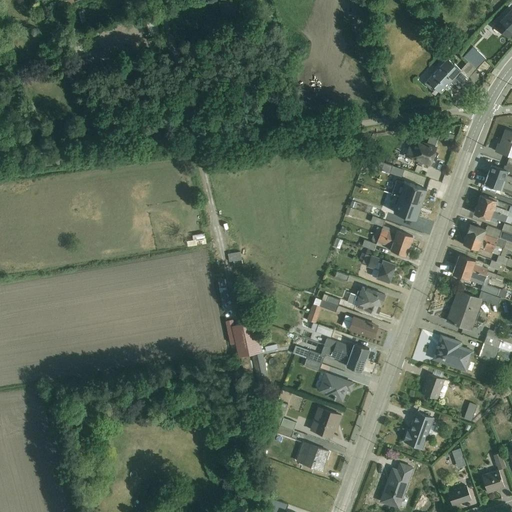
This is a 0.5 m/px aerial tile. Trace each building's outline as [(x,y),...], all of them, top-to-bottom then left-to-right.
[(232,0),(219,3),(221,11),(224,10),(226,16),(235,14),(232,0)] [(511,11),(509,9),(494,24),(507,37),(511,31),(511,11)] [(154,14),(144,16),(148,35),(149,34),(150,36),(156,35),(156,33),(158,32),(154,14)] [(69,17),(64,18),(67,33),(73,31),(69,17)] [(79,36),(69,39),(75,62),(82,61),(80,52),(83,51),(79,36)] [(473,47),(467,53),(480,65),(486,59),(473,47)] [(459,70),(460,69),(448,58),(424,83),(431,90),(434,86),(440,92),(449,83),(448,82),(450,79),(459,88),(468,78),(459,70)] [(459,70),(468,78),(476,70),(467,62),(460,69),(459,70)] [(506,163),(511,165),(511,131),(506,129),(502,141),(501,144),(499,144),(496,151),(509,155),(506,163)] [(431,132),(427,141),(435,145),(439,135),(431,132)] [(410,148),(407,156),(429,164),(435,148),(417,141),(413,150),(410,148)] [(393,166),(376,160),(374,168),(390,173),(393,166)] [(488,174),(511,182),(511,172),(504,169),(491,165),(488,174)] [(511,182),(488,174),(484,183),(501,189),(501,186),(511,189),(511,182)] [(396,179),(391,194),(397,196),(421,204),(427,189),(404,181),(403,182),(396,179)] [(477,204),(511,216),(511,205),(489,197),(488,198),(480,195),(477,204)] [(416,219),(421,204),(397,196),(392,211),(416,219)] [(511,222),(511,216),(477,204),(474,214),(482,217),(481,218),(495,223),(497,218),(511,224),(511,222)] [(347,207),(345,214),(351,216),(354,209),(347,207)] [(374,233),(409,246),(413,236),(383,226),(385,220),(372,216),(370,222),(382,226),(382,229),(377,227),(374,233)] [(501,230),(511,234),(511,226),(504,223),(501,230)] [(466,234),(511,250),(511,248),(511,234),(501,230),(487,225),(485,229),(477,226),(477,227),(470,225),(466,234)] [(409,246),(374,233),(371,242),(364,239),(362,246),(373,250),(376,242),(388,246),(387,249),(406,255),(409,246)] [(496,262),(500,263),(511,267),(511,263),(511,259),(504,257),(506,254),(510,255),(511,250),(466,234),(463,244),(478,250),(479,248),(498,255),(496,262)] [(349,235),(347,240),(356,243),(358,238),(349,235)] [(205,238),(187,241),(188,247),(206,244),(205,238)] [(337,238),(334,247),(340,249),(343,241),(337,238)] [(240,252),(228,254),(229,262),(233,262),(234,267),(243,266),(240,252)] [(371,256),(365,254),(361,253),(359,259),(363,260),(362,263),(367,265),(367,266),(378,270),(375,278),(389,282),(395,265),(371,256)] [(455,264),(490,277),(502,281),(503,277),(487,271),(489,266),(498,269),(500,263),(496,262),(491,260),(489,265),(459,255),(455,264)] [(490,277),(455,264),(452,274),(483,284),(480,290),(497,296),(500,289),(487,285),(490,277)] [(336,271),(334,276),(347,281),(349,275),(336,271)] [(356,295),(381,305),(385,294),(362,286),(360,291),(358,290),(356,295)] [(286,290),(284,297),(290,299),(292,292),(286,290)] [(497,296),(480,290),(479,295),(483,298),(482,300),(498,305),(500,297),(497,296)] [(471,330),(482,300),(458,291),(447,321),(471,330)] [(297,293),(292,308),(299,311),(302,302),(300,301),(302,295),(297,293)] [(381,305),(356,295),(350,293),(347,302),(378,314),(381,305)] [(321,300),(338,305),(340,299),(324,294),(321,300)] [(338,305),(321,300),(315,298),(307,320),(313,322),(315,323),(321,307),(335,312),(338,305)] [(504,301),(501,308),(507,310),(510,303),(504,301)] [(345,315),(341,325),(349,328),(348,329),(373,337),(377,326),(345,315)] [(233,326),(238,350),(248,392),(256,390),(249,354),(251,354),(258,388),(269,386),(255,321),(233,326)] [(315,323),(313,322),(310,329),(330,336),(333,329),(315,323)] [(238,350),(233,326),(226,327),(231,351),(238,350)] [(484,343),(511,352),(511,337),(511,335),(495,328),(493,331),(488,329),(484,343)] [(442,336),(434,358),(467,370),(474,350),(460,345),(461,343),(442,336)] [(323,345),(365,360),(369,349),(353,343),(352,346),(326,337),(323,345)] [(511,359),(511,352),(484,343),(480,356),(490,359),(489,360),(491,363),(494,365),(497,363),(499,356),(500,356),(498,363),(500,364),(502,359),(508,361),(509,359),(511,360),(511,359)] [(365,360),(323,345),(320,354),(296,345),(293,353),(307,358),(322,363),(325,354),(347,362),(345,366),(361,371),(365,360)] [(322,363),(307,358),(304,366),(319,371),(322,363)] [(432,375),(441,378),(444,372),(434,369),(432,375)] [(325,372),(318,391),(325,394),(325,395),(335,399),(335,397),(342,400),(346,388),(350,390),(353,383),(325,372)] [(441,378),(432,375),(428,373),(421,393),(438,399),(444,379),(441,378)] [(100,386),(83,388),(86,416),(103,414),(100,386)] [(265,393),(262,401),(272,405),(275,397),(265,393)] [(279,424),(294,430),(296,422),(284,418),(288,404),(278,401),(271,421),(279,424)] [(469,402),(464,418),(471,421),(477,405),(469,402)] [(318,407),(310,429),(331,437),(336,423),(338,424),(341,415),(318,407)] [(408,430),(404,441),(423,448),(428,433),(432,435),(435,425),(431,424),(433,418),(416,412),(410,430),(408,430)] [(294,430),(279,424),(276,432),(291,437),(294,430)] [(303,442),(296,461),(322,470),(329,451),(303,442)] [(460,447),(452,450),(456,461),(464,458),(460,447)] [(498,470),(481,476),(487,493),(498,489),(498,490),(505,488),(498,470),(506,467),(501,453),(493,455),(498,470)] [(391,501),(390,504),(398,507),(413,468),(400,463),(398,470),(392,469),(382,498),(391,501)] [(467,486),(448,492),(452,506),(471,499),(467,486)] [(285,511),(288,504),(269,497),(271,507),(269,511),(273,511),(285,511)]
